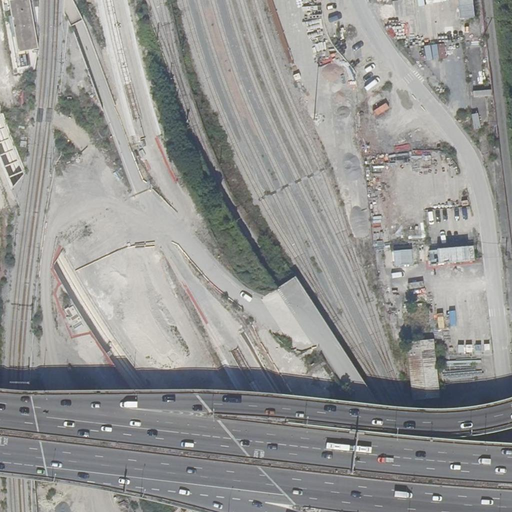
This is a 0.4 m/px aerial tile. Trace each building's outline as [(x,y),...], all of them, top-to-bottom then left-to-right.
[(31,2),(11,6),(19,50),(39,47),(31,2)] [(444,56),(442,43),(424,47),(426,59),(444,56)] [(471,113),(474,129),(492,125),(489,110),(471,113)] [(436,261),(474,260),(474,246),(436,246),(436,261)] [(426,264),(425,247),(385,249),(386,265),(426,264)] [(407,342),(413,398),(438,396),(432,340),(407,342)] [(310,372),(321,389),(333,381),(322,365),(310,372)]
